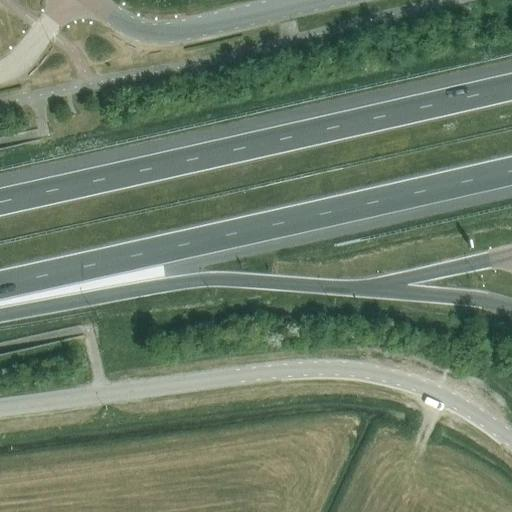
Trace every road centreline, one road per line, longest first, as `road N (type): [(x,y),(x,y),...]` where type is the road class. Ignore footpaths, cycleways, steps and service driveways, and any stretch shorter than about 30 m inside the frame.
road 1 (unclassified): [(0,408),(322,368),(420,385),(511,441)]
road 2 (motorway): [(0,285),(511,170)]
road 3 (motorway): [(511,92),(0,203)]
road 4 (motorway): [(0,316),(213,279),(361,288)]
road 5 (tertiary): [(91,0),(127,26),(156,34),(317,0)]
